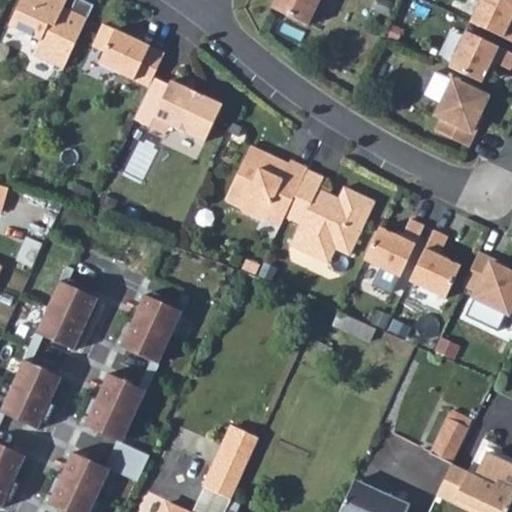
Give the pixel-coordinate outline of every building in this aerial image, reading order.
[(65,69),(94,5),(82,0),(75,0),(69,16),(64,13),(63,11),(67,0),(22,0),(10,26),(41,40),(35,55),(65,69)] [(275,0),(272,8),(309,25),(320,0),(275,0)] [(511,0),(481,0),(471,22),(511,41),(511,24),(510,23),(511,19),(511,0)] [(165,53),(103,25),(93,47),(105,53),(99,65),(149,88),(154,78),(165,53)] [(510,70),(511,66),(511,53),(466,31),(449,68),(482,83),(492,61),(510,70)] [(149,88),(134,119),(150,128),(155,118),(205,143),(223,105),(171,81),(170,85),(154,78),(149,88)] [(488,97),(453,80),(436,115),(442,118),(435,131),(469,147),(480,124),(476,122),(488,97)] [(265,219),(281,226),(285,217),(308,170),(308,169),(291,161),(290,164),(252,146),(226,200),(241,208),(242,211),(262,220),(265,219)] [(308,170),(285,217),(301,225),(291,246),(312,256),(315,250),(331,259),(336,249),(350,255),(375,202),(344,188),(338,201),(318,192),(324,178),(308,170)] [(401,277),(425,226),(410,219),(401,238),(380,228),(364,260),(401,277)] [(449,238),(434,231),(410,282),(446,299),(461,266),(440,256),(449,238)] [(331,259),(315,250),(312,256),(329,264),(331,259)] [(502,263),(479,252),(463,286),(477,292),(474,298),(509,314),(511,308),(511,273),(500,268),(502,263)] [(65,266),(58,282),(66,285),(73,270),(65,266)] [(77,345),(96,298),(66,285),(58,282),(35,334),(43,338),(74,351),(77,345)] [(173,307),(182,311),(188,296),(180,292),(173,307)] [(173,307),(143,294),(121,344),(120,346),(151,360),(158,363),(182,311),(173,307)] [(43,338),(35,334),(23,361),(31,364),(43,338)] [(146,390),(158,363),(151,360),(139,386),(146,390)] [(31,364),(23,361),(0,413),(39,430),(60,382),(62,377),(31,364)] [(139,386),(108,373),(85,425),(123,443),(146,390),(139,386)] [(426,457),(449,468),(466,431),(444,421),(426,457)] [(204,494),(231,506),(259,443),(231,431),(204,494)] [(27,456),(0,444),(0,507),(4,510),(27,456)] [(150,454),(126,444),(114,470),(138,481),(150,454)] [(449,468),(434,498),(464,511),(505,511),(511,500),(511,463),(478,448),(465,475),(449,468)] [(92,511),(112,469),(73,452),(50,505),(66,511),(92,511)] [(352,479),(337,511),(404,511),(408,505),(352,479)]
